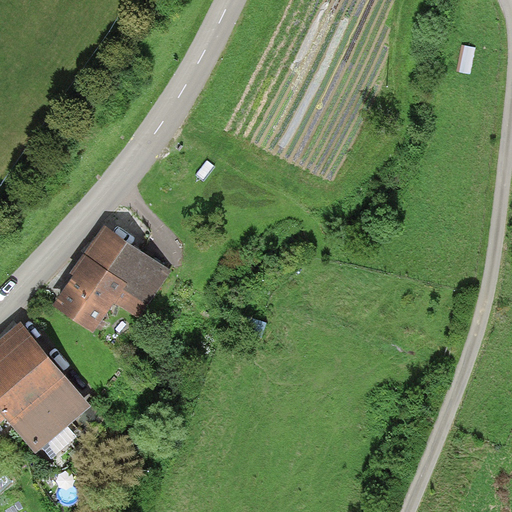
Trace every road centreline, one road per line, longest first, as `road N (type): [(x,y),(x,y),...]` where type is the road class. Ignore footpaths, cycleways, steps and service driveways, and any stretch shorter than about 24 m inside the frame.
road 1 (track): [(406,511),(482,301),(511,78)]
road 2 (tertiary): [(228,0),(154,128),(0,306)]
